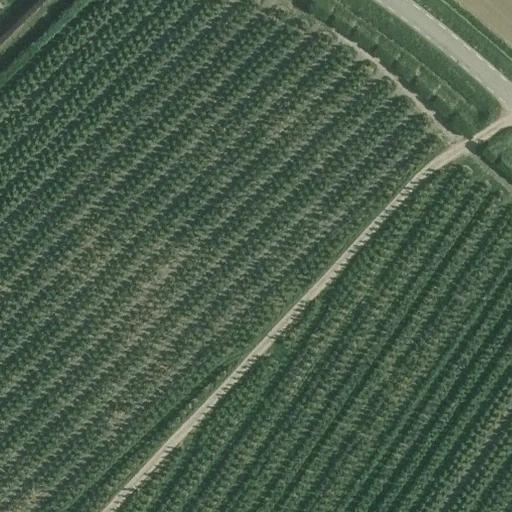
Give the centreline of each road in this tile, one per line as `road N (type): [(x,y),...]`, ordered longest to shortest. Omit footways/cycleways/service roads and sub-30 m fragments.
road 1 (track): [(511,120),(439,162),(114,511)]
road 2 (unclassified): [(511,94),(391,0)]
